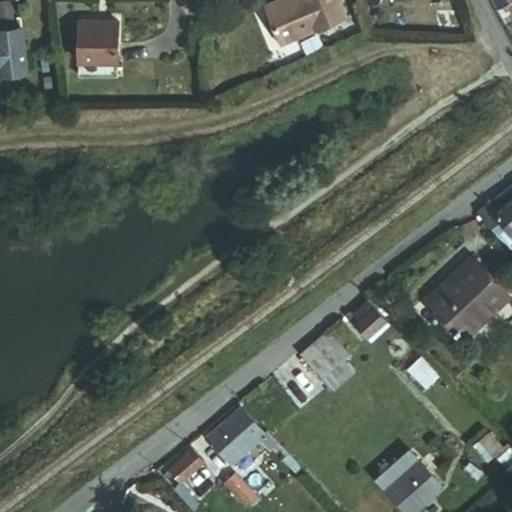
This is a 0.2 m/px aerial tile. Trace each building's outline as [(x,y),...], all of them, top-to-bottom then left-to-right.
[(348,16),(340,0),(276,0),(264,5),(279,43),(348,16)] [(511,0),(491,0),(497,11),(511,3),(511,0)] [(511,3),(497,11),(502,21),(511,16),(511,3)] [(119,20),(78,20),(78,62),(118,63),(119,20)] [(23,27),(0,29),(0,75),(28,72),(23,27)] [(511,198),(494,212),(508,229),(511,225),(511,198)] [(463,258),(420,298),(457,337),(500,298),(463,258)] [(350,326),(362,338),(381,321),(360,299),(345,313),(354,323),(350,326)] [(350,368),(316,331),(292,351),(326,389),(350,368)] [(292,379),(277,392),(292,409),(307,396),(292,379)] [(240,402),(206,431),(230,458),(257,435),(264,429),(240,402)] [(264,429),(257,435),(267,447),(274,441),(264,429)] [(480,429),(464,444),(479,461),(487,454),(499,468),(511,456),(511,455),(506,449),(507,448),(491,430),(485,435),(480,429)] [(173,468),(167,474),(180,487),(199,469),(204,474),(210,467),(203,459),(198,464),(192,458),(198,453),(188,443),(167,463),(173,468)] [(398,449),(366,477),(396,511),(428,483),(398,449)] [(199,469),(180,487),(188,496),(207,477),(204,474),(199,469)] [(232,469),(223,477),(244,501),(254,492),(232,469)]
